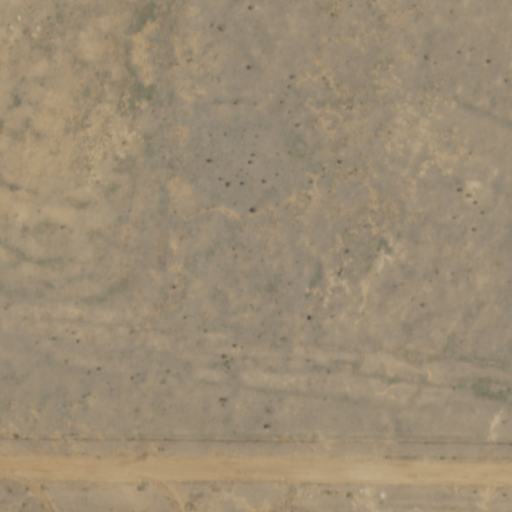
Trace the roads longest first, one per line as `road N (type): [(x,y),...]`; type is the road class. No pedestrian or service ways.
road 1 (residential): [(0,500),(67,487),(288,511)]
road 2 (track): [(161,0),(0,179)]
